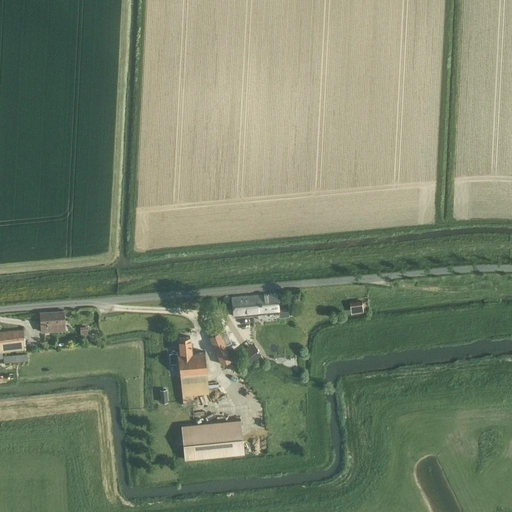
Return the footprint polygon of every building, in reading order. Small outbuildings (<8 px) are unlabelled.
[(277,293),(231,298),(232,305),(232,309),(233,318),(239,318),(253,316),(253,315),(279,313),(279,317),(289,316),(288,309),(287,298),(277,299),(277,293)] [(64,330),(63,310),(39,312),(41,332),(64,330)] [(0,331),(0,358),(1,358),(0,352),(25,349),(23,329),(0,331)] [(220,332),(209,337),(221,364),(232,360),(220,332)] [(179,376),(181,395),(182,402),(195,401),(195,394),(208,393),(208,391),(217,386),(216,378),(208,383),(205,352),(191,353),(190,337),(178,338),(180,352),(169,353),(170,364),(175,363),(176,376),(179,376)] [(235,360),(240,368),(246,365),(240,357),(235,360)] [(240,419),(181,425),(184,460),(244,454),(240,419)]
